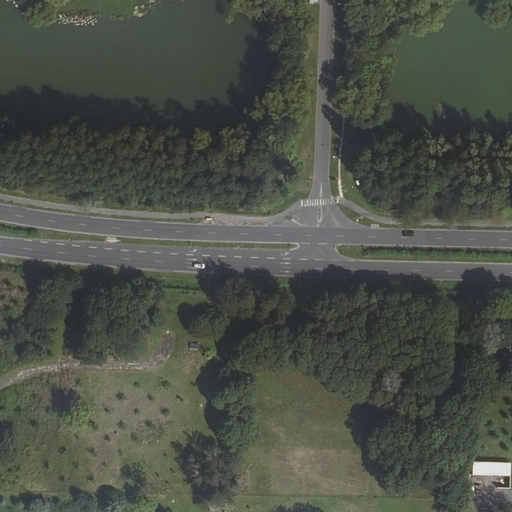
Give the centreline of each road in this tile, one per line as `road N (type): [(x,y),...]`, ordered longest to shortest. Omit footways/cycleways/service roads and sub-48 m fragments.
road 1 (primary): [(318,234),(105,227),(0,213)]
road 2 (primary): [(0,245),(316,268)]
road 3 (residential): [(327,0),(318,234)]
road 4 (primary): [(316,268),(511,273)]
road 5 (primary): [(511,239),(318,234)]
